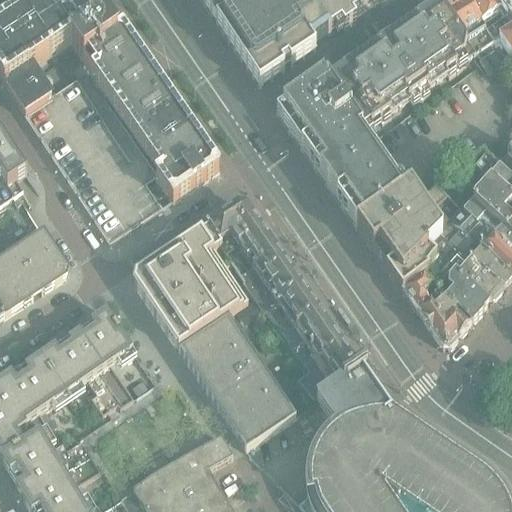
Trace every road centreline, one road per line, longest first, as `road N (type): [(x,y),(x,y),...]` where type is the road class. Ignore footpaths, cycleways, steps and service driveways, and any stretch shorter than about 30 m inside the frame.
road 1 (tertiary): [(272,170),(438,401),(511,454)]
road 2 (residential): [(421,0),(240,124)]
road 3 (residential): [(106,278),(0,105)]
road 4 (residential): [(225,437),(106,278)]
road 5 (residential): [(272,170),(106,278)]
road 6 (unknown): [(465,511),(399,464),(361,474),(357,511)]
road 7 (tertiary): [(154,0),(240,124)]
road 8 (residential): [(106,278),(0,350)]
